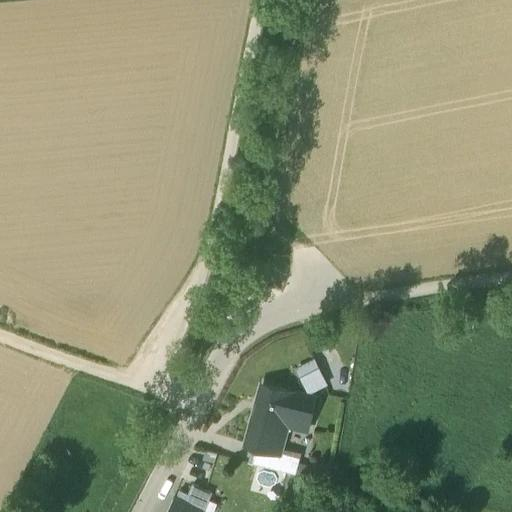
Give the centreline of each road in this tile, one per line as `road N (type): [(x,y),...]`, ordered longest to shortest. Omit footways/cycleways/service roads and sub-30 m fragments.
road 1 (track): [(264,0),(208,258),(150,393)]
road 2 (track): [(245,321),(311,0)]
road 3 (track): [(150,393),(0,330)]
road 4 (track): [(391,297),(511,278)]
road 5 (residential): [(139,511),(198,407)]
